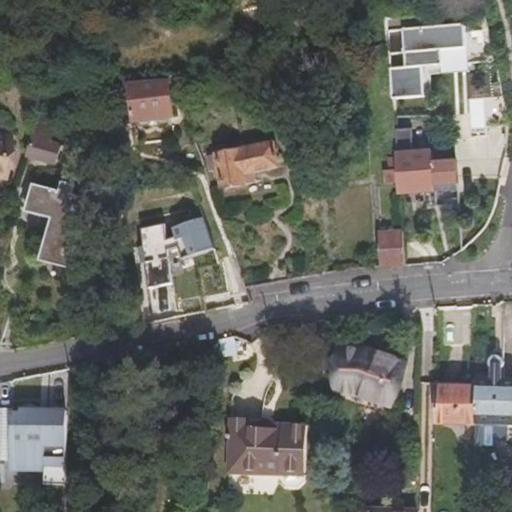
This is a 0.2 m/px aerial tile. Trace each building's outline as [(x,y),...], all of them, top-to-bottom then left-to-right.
[(420,37),(418,18),(388,22),(389,39),(420,37)] [(502,78),(499,64),(480,68),(484,91),(503,88),(502,78)] [(413,90),(432,89),(431,75),(412,76),(413,90)] [(178,79),(134,83),(137,124),(178,121),(173,89),(181,87),(178,79)] [(449,105),(467,102),(463,89),(446,92),(449,105)] [(56,137),(62,118),(44,113),(41,122),(38,122),(30,153),(61,162),(66,140),(56,137)] [(488,150),(506,149),(507,141),(506,130),(506,117),(487,118),(488,150)] [(0,163),(8,164),(10,124),(0,123),(0,163)] [(396,128),(401,196),(434,194),(431,154),(415,155),(413,127),(396,128)] [(283,170),(280,147),(214,155),(216,170),(222,170),(223,178),(226,178),(228,190),(250,188),(248,174),(283,170)] [(63,189),(37,181),(31,204),(55,211),(45,252),(74,261),(92,196),(76,192),(78,184),(66,180),(63,189)] [(173,257),(214,254),(211,220),(139,226),(145,286),(175,284),(173,257)] [(379,235),(381,271),(406,270),(404,233),(379,235)] [(217,284),(243,277),(235,251),(208,259),(217,284)] [(0,339),(3,339),(12,309),(0,310),(0,339)] [(242,356),(237,340),(215,345),(214,362),(242,356)] [(383,405),(399,366),(367,353),(345,352),(340,395),(358,396),(383,405)] [(496,368),(496,384),(503,384),(503,387),(508,387),(508,367),(507,365),(504,364),(500,364),(498,365),(496,368)] [(478,387),(478,394),(477,432),(479,432),(511,432),(511,387),(508,387),(503,387),(478,387)] [(478,394),(438,393),(437,431),(477,432),(478,394)] [(77,471),(79,407),(21,406),(20,470),(77,471)] [(309,430),(276,428),(265,428),(265,424),(232,423),(230,483),(282,486),(281,491),(286,500),(300,500),(306,493),(309,430)] [(511,438),(511,432),(479,432),(478,452),(496,453),(496,446),(502,446),(508,443),(511,438)]
